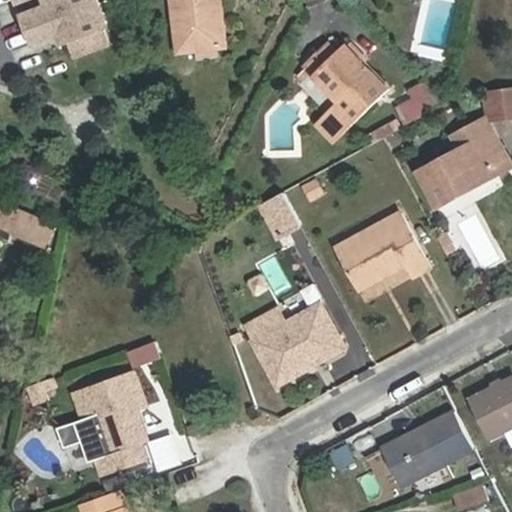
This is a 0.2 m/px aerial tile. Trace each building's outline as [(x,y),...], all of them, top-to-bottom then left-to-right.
[(99,0),(19,0),(19,1),(22,0),(48,0),(50,5),(25,15),(36,44),(61,35),(64,43),(71,40),(77,56),(108,44),(102,29),(109,26),(99,0)] [(174,0),(179,33),(180,43),(218,40),(217,18),(224,17),(222,0),(174,0)] [(218,40),(180,43),(181,52),(226,47),(224,17),(217,18),(218,40)] [(342,51),(330,39),(307,64),(342,101),(318,124),(335,142),(394,86),(351,42),(342,51)] [(446,103),(446,102),(425,81),(410,89),(414,98),(398,107),(407,125),(446,103)] [(511,87),(502,88),(506,115),(511,114),(511,87)] [(484,91),(487,118),(506,115),(502,88),(484,91)] [(397,150),(412,135),(394,116),(378,132),(397,150)] [(438,206),(497,173),(479,140),(492,131),(486,119),(454,136),(461,150),(420,173),(438,206)] [(479,140),(497,173),(511,166),(492,131),(479,140)] [(302,184),(311,202),(327,194),(318,176),(302,184)] [(278,239),(304,225),(287,193),(260,207),(278,239)] [(0,230),(1,228),(14,234),(24,210),(0,199),(0,230)] [(65,229),(24,210),(14,234),(54,252),(65,229)] [(339,247),(357,280),(379,267),(384,277),(409,264),(416,276),(432,268),(401,212),(339,247)] [(2,262),(14,268),(26,245),(14,239),(2,262)] [(379,267),(357,280),(363,289),(384,277),(379,267)] [(278,386),(311,368),(305,356),(340,336),(322,302),(285,322),(277,308),(248,324),(256,338),(253,340),(278,386)] [(305,356),(311,368),(348,348),(340,336),(305,356)] [(136,371),(129,373),(141,408),(148,405),(136,371)] [(152,441),(141,408),(129,373),(75,392),(84,419),(100,414),(113,453),(99,458),(104,476),(153,459),(148,442),(152,441)] [(59,388),(56,377),(33,385),(29,386),(35,405),(51,399),(49,392),(59,388)] [(511,377),(471,399),(491,437),(511,425),(511,377)] [(476,449),(456,409),(381,445),(402,486),(476,449)] [(349,444),(330,452),(336,466),(355,459),(349,444)] [(490,511),(481,484),(454,494),(460,511),(490,511)]
